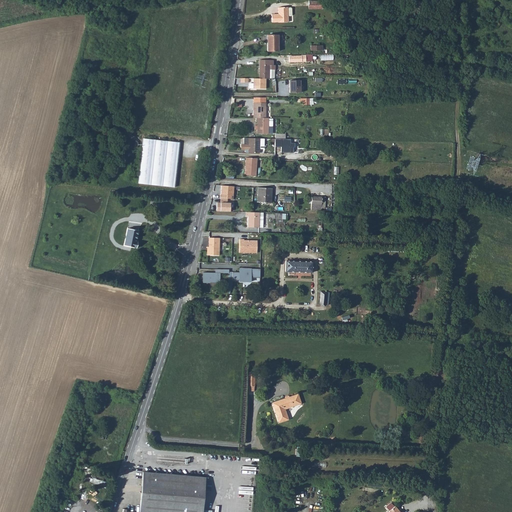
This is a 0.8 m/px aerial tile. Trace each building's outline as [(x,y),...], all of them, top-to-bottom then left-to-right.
[(271,14),(271,17),(287,16),(287,8),(287,7),(278,7),(278,14),(271,14)] [(267,35),(267,51),(278,51),(278,35),(267,35)] [(273,60),(259,60),(259,79),(265,79),(269,79),(275,78),(274,70),(275,70),(275,65),(273,65),(273,60)] [(259,79),(253,78),(253,88),(265,89),(265,79),(259,79)] [(300,80),(289,81),(290,93),(300,93),(300,88),(302,87),(302,85),(300,85),(300,80)] [(253,110),(253,118),(255,118),(265,118),(265,103),(255,103),(255,110),(253,110)] [(265,118),(255,118),(255,122),(257,122),(257,125),(257,129),(257,134),(267,134),(268,126),(268,118),(265,118)] [(179,142),(144,138),(138,183),(174,187),(179,142)] [(264,138),(243,138),(243,145),(240,145),(240,150),(245,149),(245,151),(246,152),(246,153),(259,153),(259,149),(262,149),(263,148),(264,138)] [(275,139),(274,139),(274,147),(280,147),(280,153),(293,153),(293,147),(294,147),(294,143),(290,143),(290,139),(284,139),(275,139)] [(257,158),(245,158),(244,175),(256,176),(257,158)] [(234,186),(221,186),(221,199),(227,199),(233,200),(234,186)] [(258,188),(257,202),(271,203),(272,189),(258,188)] [(311,196),(311,210),(314,210),(314,208),(321,208),(325,208),(325,204),(321,204),(322,197),(311,196)] [(217,203),(217,211),(230,212),(230,203),(227,203),(227,199),(221,199),(221,203),(217,203)] [(259,213),(246,212),(246,216),(248,216),(248,227),(259,227),(259,222),(263,222),(263,216),(259,216),(259,213)] [(124,230),(123,247),(136,248),(136,242),(134,242),(135,231),(124,230)] [(219,255),(220,238),(210,237),(209,247),(208,247),(208,255),(219,255)] [(244,239),(239,239),(239,253),(257,253),(257,241),(250,240),(249,241),(247,241),(247,240),(244,240),(244,239)] [(286,261),(286,271),(312,272),(312,262),(286,261)] [(239,272),(233,272),(232,280),(239,280),(239,282),(251,282),(251,278),(260,278),(260,269),(239,268),(239,272)] [(220,273),(203,272),(202,282),(210,283),(210,282),(220,282),(220,273)] [(320,292),(319,304),(326,305),(327,292),(320,292)] [(298,394),(272,403),(279,423),(289,420),(285,409),(301,404),(298,394)] [(202,511),(205,478),(143,472),(139,511),(126,511),(126,509),(123,509),(122,511),(202,511)]
